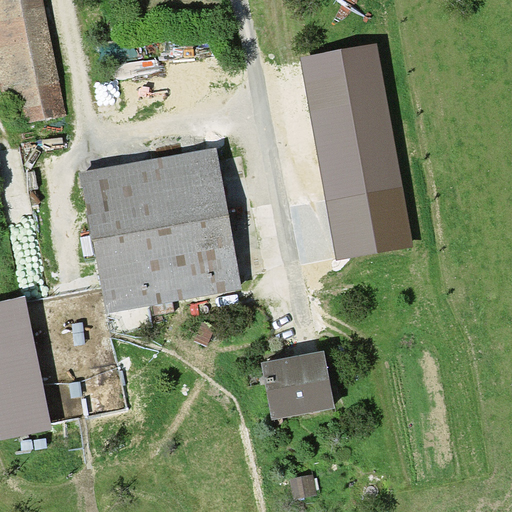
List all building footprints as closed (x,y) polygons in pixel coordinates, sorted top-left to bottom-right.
[(58,119),(35,0),(0,0),(0,84),(2,94),(11,92),(18,126),(58,119)] [(380,41),(306,56),(344,253),(418,239),(380,41)] [(234,278),(212,154),(80,178),(104,313),(170,301),(168,290),(234,278)] [(21,300),(0,304),(0,421),(3,437),(48,428),(21,300)] [(329,401),(321,356),(261,368),(270,412),(329,401)]
